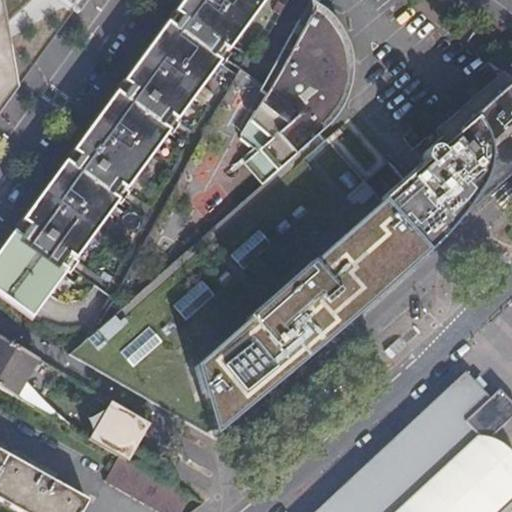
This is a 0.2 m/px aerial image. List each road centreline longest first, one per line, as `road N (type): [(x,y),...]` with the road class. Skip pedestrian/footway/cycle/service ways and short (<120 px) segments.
road 1 (secondary): [(511,281),(254,511)]
road 2 (motorway): [(511,316),(288,511)]
road 3 (residential): [(128,0),(0,179)]
road 4 (motorway): [(389,511),(511,402)]
